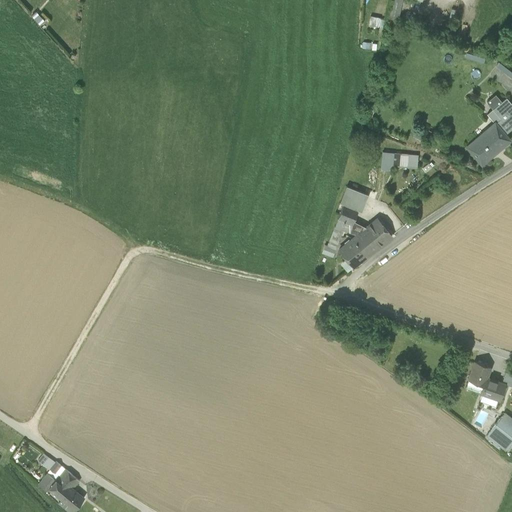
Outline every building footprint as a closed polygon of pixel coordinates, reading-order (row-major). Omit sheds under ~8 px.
[(402,0),(391,0),(388,18),(399,20),(402,0)] [(381,18),(370,16),(368,27),(378,29),(381,18)] [(485,59),(466,53),(464,58),(483,64),(485,59)] [(511,79),(511,72),(498,62),(495,67),(511,80),(511,79)] [(485,99),(491,106),(499,99),(494,92),(485,99)] [(511,103),(505,95),(499,99),(491,106),(493,109),(500,117),(494,122),(504,134),(511,126),(511,103)] [(500,117),(493,109),(486,114),(493,123),(494,122),(500,117)] [(509,140),(504,134),(494,122),(493,123),(479,135),(478,134),(465,145),(480,164),(509,140)] [(424,137),(415,132),(412,137),(421,143),(424,137)] [(382,151),(380,168),(392,169),(392,166),(417,168),(418,154),(382,151)] [(428,164),(422,169),(426,173),(432,168),(428,164)] [(65,194),(69,184),(35,172),(32,182),(65,194)] [(358,211),(362,212),(368,195),(346,186),(340,203),(343,205),(343,204),(358,210),(358,211)] [(337,219),(338,219),(352,225),(354,221),(358,211),(358,210),(343,204),(343,205),(337,219)] [(349,233),(352,225),(338,219),(335,227),(327,246),(336,249),(343,230),(349,233)] [(356,236),(352,239),(366,257),(392,237),(377,219),(364,229),(356,236)] [(356,236),(364,229),(354,221),(352,225),(349,233),(356,236)] [(353,268),(366,257),(352,239),(339,250),(346,259),(353,268)] [(333,258),(336,249),(327,246),(325,245),(322,254),(333,258)] [(353,268),(346,259),(340,264),(347,273),(353,268)] [(372,294),(382,296),(384,288),(374,286),(372,294)] [(469,378),(484,384),(486,377),(487,374),(486,373),(489,366),(475,361),(469,378)] [(511,366),(508,365),(501,383),(504,384),(511,386),(511,366)] [(501,383),(486,377),(484,384),(481,391),(481,393),(499,399),(504,384),(501,383)] [(466,386),(481,391),(484,384),(469,378),(466,386)] [(511,418),(504,412),(486,435),(505,450),(511,441),(511,418)] [(49,469),(55,474),(61,466),(56,461),(49,469)] [(55,480),(65,469),(61,466),(55,474),(49,469),(47,474),(55,480)] [(65,469),(55,480),(63,486),(67,481),(75,487),(80,481),(65,469)] [(48,488),(49,488),(55,480),(47,474),(38,484),(46,491),(48,488)] [(63,486),(55,480),(49,488),(61,498),(58,502),(71,511),(72,511),(84,498),(73,489),(75,487),(67,481),(63,486)]
